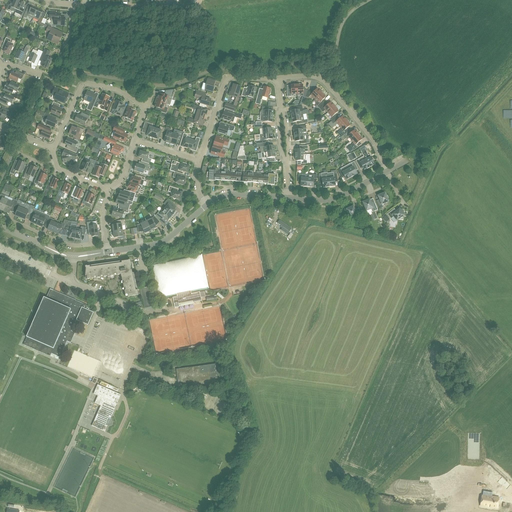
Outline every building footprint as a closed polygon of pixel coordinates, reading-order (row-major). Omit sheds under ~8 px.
[(10,3),(7,9),(7,10),(10,12),(10,10),(12,11),(14,8),(16,9),(20,1),(17,0),(14,0),(12,4),(10,3)] [(22,9),(25,3),(20,1),(16,9),(19,10),(17,14),(22,16),(25,10),(22,9)] [(23,17),(26,18),(27,15),(33,18),(37,9),(31,6),(29,12),(26,11),(23,17)] [(40,24),(41,22),(43,18),(40,17),(43,11),(37,9),(33,18),(38,20),(37,23),(40,24)] [(50,13),(49,18),(52,18),(51,24),(54,24),(64,25),(65,17),(61,17),(61,14),(57,13),(50,13)] [(58,44),(61,36),(55,33),(56,30),(48,27),(46,31),(50,33),(47,39),(58,44)] [(8,54),(9,54),(11,50),(12,50),(13,47),(12,47),(13,45),(9,44),(11,40),(6,37),(3,43),(7,45),(4,52),(5,52),(4,53),(8,55),(8,54)] [(31,46),(28,45),(26,46),(26,47),(25,47),(23,52),(19,50),(15,58),(21,60),(20,61),(23,63),(31,46)] [(43,52),(38,50),(37,53),(33,50),(32,53),(29,58),(28,57),(27,60),(28,60),(28,61),(34,63),(33,64),(36,66),(43,52)] [(48,68),(52,59),(48,57),(50,52),(45,50),(42,56),(45,57),(41,65),(48,68)] [(22,79),(24,74),(18,72),(17,74),(12,72),(9,78),(17,82),(19,78),(20,79),(22,79)] [(205,84),(203,89),(213,92),(215,87),(214,87),(215,81),(207,79),(206,84),(205,84)] [(17,91),(19,86),(13,83),(12,86),(6,84),(4,90),(12,93),(13,90),(17,91)] [(287,90),(287,96),(294,96),(294,94),(297,93),(297,84),(294,84),(293,84),(292,85),(291,85),(291,90),(287,90)] [(300,84),(297,84),(297,93),(297,95),(301,95),(301,96),(303,95),(303,96),(306,97),(308,90),(305,89),(305,90),(303,90),(303,84),(302,84),(301,84),(300,84)] [(239,92),(240,87),(233,85),(232,88),(231,87),(229,95),(235,97),(233,105),(233,106),(229,105),(228,108),(235,111),(238,102),(239,98),(238,98),(240,93),(239,92)] [(253,98),(257,87),(249,85),(249,88),(248,87),(247,88),(244,87),(241,95),(246,97),(247,95),(253,98)] [(270,94),(270,92),(271,90),(271,89),(270,89),(270,88),(264,86),(263,89),(259,88),(255,103),(260,105),(263,96),(268,98),(269,94),(270,94)] [(64,104),(65,102),(66,102),(67,102),(67,101),(68,100),(68,99),(67,98),(69,94),(55,88),(52,94),(55,96),(54,99),(64,104)] [(311,95),(315,99),(316,98),(321,92),(317,88),(313,92),(308,90),(306,97),(308,98),(311,95)] [(157,97),(156,101),(166,104),(170,106),(171,103),(170,101),(172,97),(171,96),(172,93),(171,93),(172,90),(166,90),(163,97),(159,96),(157,97)] [(91,111),(97,98),(94,96),(95,94),(91,92),(91,93),(87,91),(84,99),(89,102),(86,109),(91,111)] [(209,106),(211,99),(205,97),(206,94),(196,91),(195,97),(201,99),(200,103),(209,106)] [(314,101),(316,103),(315,104),(317,106),(319,108),(324,103),(322,100),(326,96),(321,92),(316,98),(315,99),(314,101)] [(107,111),(110,104),(107,103),(109,97),(103,94),(99,104),(102,105),(101,108),(107,111)] [(10,106),(11,103),(12,103),(14,97),(8,95),(7,98),(1,95),(0,98),(0,102),(7,105),(9,106),(10,106)] [(122,116),(125,108),(122,107),(123,103),(116,100),(113,109),(116,110),(115,113),(122,116)] [(167,108),(166,107),(166,104),(156,101),(155,105),(155,107),(160,108),(159,111),(166,113),(167,109),(167,108)] [(52,109),(51,112),(59,116),(62,109),(54,106),(56,103),(53,102),(51,108),(51,109),(52,109)] [(324,103),(319,108),(321,110),(323,112),(326,109),(328,112),(335,106),(333,104),(333,103),(332,103),(331,103),(331,102),(328,104),(327,105),(324,103)] [(195,114),(204,117),(205,113),(206,113),(208,109),(194,104),(193,108),(198,110),(196,114),(195,114)] [(292,116),(300,115),(303,114),(304,114),(302,105),(295,107),(296,109),(290,110),(292,116)] [(132,122),(136,112),(131,110),(132,108),(128,106),(123,117),(126,118),(128,121),(132,122)] [(260,115),(264,116),(264,115),(273,116),(273,110),(268,110),(268,107),(262,106),(262,110),(261,111),(260,115)] [(335,106),(328,112),(332,117),(330,118),(332,121),(337,117),(335,114),(336,114),(339,111),(338,110),(338,109),(337,108),(335,106)] [(10,117),(12,112),(6,109),(5,112),(0,109),(0,117),(4,119),(5,117),(7,116),(10,117)] [(235,112),(227,109),(226,114),(223,113),(222,119),(234,122),(235,117),(241,119),(243,114),(235,112)] [(52,115),(45,112),(43,118),(47,119),(45,123),(54,127),(55,125),(56,125),(57,124),(57,123),(57,122),(57,121),(51,119),(52,115)] [(77,115),(74,121),(84,125),(87,119),(88,120),(90,116),(82,112),(80,116),(77,115)] [(203,121),(204,117),(195,114),(194,119),(189,117),(187,121),(192,123),(192,122),(193,122),(193,123),(203,126),(204,121),(203,121)] [(304,117),(303,114),(300,115),(292,116),(293,122),(298,121),(298,124),(304,123),(304,120),(304,117)] [(332,121),(328,124),(332,128),(338,123),(340,126),(347,120),(345,118),(345,117),(344,117),(343,117),(343,116),(339,118),(339,119),(337,117),(332,121)] [(342,129),(337,132),(341,137),(348,131),(347,128),(350,125),(350,124),(350,123),(349,122),(347,120),(340,126),(342,129)] [(147,136),(153,138),(156,128),(152,127),(153,124),(145,122),(143,128),(148,130),(147,136)] [(217,132),(218,132),(218,133),(221,134),(221,133),(226,135),(228,129),(233,131),(235,126),(223,122),(222,127),(219,126),(217,132)] [(42,131),(40,136),(49,139),(52,133),(45,130),(46,127),(39,124),(37,128),(42,131)] [(294,129),(295,135),(307,134),(306,125),(299,126),(299,129),(294,129)] [(116,132),(113,137),(121,141),(121,140),(125,142),(128,135),(123,133),(124,130),(115,126),(113,130),(116,132)] [(164,133),(166,126),(165,128),(160,126),(159,129),(156,128),(153,138),(158,139),(160,133),(163,134),(164,133)] [(164,141),(170,143),(173,133),(169,132),(171,128),(166,126),(164,133),(166,134),(164,141)] [(72,127),(69,134),(74,136),(73,137),(79,139),(83,130),(79,128),(78,129),(72,127)] [(348,131),(341,137),(343,141),(346,138),(347,139),(349,137),(352,140),(359,134),(357,132),(357,131),(356,131),(355,131),(354,130),(351,132),(350,133),(348,131)] [(181,139),(183,132),(180,131),(179,132),(177,131),(176,135),(173,133),(170,143),(176,145),(178,138),(181,139)] [(184,146),(188,147),(191,139),(186,138),(187,134),(184,133),(179,146),(180,146),(184,147),(184,146)] [(271,142),(271,139),(273,139),(272,133),(263,134),(259,134),(260,140),(263,140),(263,143),(271,142)] [(111,139),(105,137),(100,134),(98,138),(103,140),(109,142),(111,139)] [(304,140),(303,134),(307,134),(295,135),(295,141),(300,140),(301,144),(307,143),(306,140),(304,140)] [(351,145),(347,148),(350,152),(355,149),(360,145),(358,142),(359,142),(362,139),(362,138),(361,137),(361,136),(359,134),(352,140),(354,143),(351,145)] [(196,151),(200,138),(196,137),(195,141),(191,139),(188,147),(192,149),(192,150),(196,151)] [(65,144),(72,147),(70,150),(76,153),(78,149),(75,148),(77,143),(67,138),(65,144)] [(221,141),(215,139),(213,145),(222,148),(223,144),(227,145),(229,140),(222,138),(221,141)] [(109,144),(110,148),(109,151),(119,155),(120,153),(123,152),(124,148),(111,143),(109,144)] [(264,146),(263,143),(256,144),(257,147),(262,146),(263,152),(266,152),(275,151),(274,145),(272,145),(264,146)] [(217,152),(216,155),(224,157),(225,152),(223,151),(224,148),(222,148),(213,145),(212,150),(217,152)] [(296,149),(296,155),(305,154),(304,151),(308,151),(308,145),(301,146),(301,149),(296,149)] [(66,162),(67,164),(72,163),(71,160),(77,159),(76,157),(77,155),(64,150),(62,155),(62,157),(63,162),(66,162)] [(366,150),(362,152),(364,156),(370,167),(375,164),(370,154),(369,155),(366,150)] [(138,157),(144,159),(143,162),(150,164),(152,159),(149,158),(149,157),(148,155),(149,153),(140,151),(138,157)] [(266,155),(264,155),(265,161),(271,162),(270,157),(275,156),(275,151),(266,152),(266,155)] [(301,163),(307,163),(307,160),(305,160),(305,154),(296,155),(296,161),(301,160),(301,163)] [(362,165),(364,170),(370,167),(364,156),(356,160),(359,167),(362,165)] [(90,166),(93,168),(96,161),(90,159),(89,162),(85,160),(80,170),(87,172),(90,166)] [(10,173),(14,174),(16,171),(21,173),(25,163),(19,161),(18,164),(17,164),(16,166),(13,165),(10,173)] [(357,168),(354,161),(346,166),(348,169),(352,177),(357,174),(355,169),(357,168)] [(172,164),(170,170),(174,172),(181,174),(182,171),(188,173),(190,166),(186,165),(187,164),(183,162),(182,164),(176,162),(175,165),(172,164)] [(105,173),(108,166),(101,163),(100,167),(96,166),(92,175),(99,177),(101,171),(105,173)] [(143,166),(136,164),(134,170),(139,172),(140,174),(142,173),(143,173),(144,172),(146,170),(148,171),(150,165),(144,163),(143,166)] [(29,179),(30,176),(33,177),(37,169),(31,166),(28,172),(26,171),(23,177),(29,179)] [(344,175),(347,180),(352,177),(348,169),(345,170),(343,167),(338,170),(341,176),(344,175)] [(209,180),(212,180),(212,179),(215,180),(216,168),(214,168),(213,170),(209,169),(209,172),(207,172),(207,177),(209,177),(208,179),(209,179),(209,180)] [(42,172),(39,170),(34,183),(37,184),(38,182),(43,184),(45,181),(46,182),(47,179),(46,178),(47,175),(42,173),(42,172)] [(328,174),(329,187),(335,186),(335,181),(338,180),(336,171),(331,172),(331,174),(328,174)] [(178,185),(180,184),(184,185),(186,179),(180,177),(181,174),(174,172),(173,177),(176,178),(175,179),(176,181),(175,182),(177,183),(178,185)] [(274,184),(275,184),(275,182),(277,182),(277,177),(275,177),(275,174),(271,174),(271,172),(269,172),(268,183),(271,184),(271,185),(274,185),(274,184)] [(308,174),(307,174),(304,174),(299,173),(298,181),(301,181),(301,186),(307,186),(308,174)] [(322,182),(323,187),(329,187),(327,173),(321,174),(321,175),(319,176),(320,183),(322,182)] [(316,182),(317,174),(308,174),(307,186),(313,187),(313,182),(316,182)] [(48,193),(51,187),(55,189),(57,186),(58,187),(59,184),(58,183),(59,180),(54,178),(54,177),(51,175),(46,188),(43,194),(46,195),(47,193),(48,193)] [(138,178),(132,176),(131,182),(139,185),(141,181),(144,182),(145,177),(139,175),(138,178)] [(67,194),(69,191),(70,192),(71,189),(70,188),(71,185),(66,183),(66,182),(63,181),(58,193),(57,196),(60,197),(63,198),(65,193),(67,194)] [(136,193),(139,194),(141,186),(139,185),(131,182),(130,182),(128,187),(130,188),(129,191),(132,192),(135,193),(136,193)] [(78,187),(75,186),(70,198),(69,201),(70,201),(71,199),(78,202),(81,196),(82,197),(83,194),(82,193),(83,190),(78,188),(78,187)] [(174,199),(176,198),(179,200),(182,193),(175,191),(176,188),(170,186),(168,191),(171,192),(171,193),(171,195),(171,197),(173,197),(174,199)] [(87,191),(82,203),(81,205),(83,206),(83,204),(85,205),(86,202),(91,204),(92,202),(94,202),(95,199),(94,199),(95,195),(90,193),(90,192),(87,191)] [(135,193),(132,192),(129,191),(128,191),(128,193),(120,191),(119,197),(127,200),(133,202),(136,193),(135,193)] [(380,201),(377,202),(380,208),(383,207),(383,206),(385,205),(384,203),(389,201),(385,192),(384,193),(384,192),(383,192),(382,192),(380,193),(379,194),(379,195),(378,195),(380,201)] [(123,205),(122,208),(129,210),(130,204),(126,203),(127,200),(119,197),(118,197),(116,203),(123,205)] [(18,199),(16,198),(15,200),(13,199),(11,202),(8,201),(3,211),(9,213),(12,206),(15,207),(14,208),(17,202),(17,201),(18,199)] [(364,201),(363,202),(367,210),(371,209),(372,212),(374,211),(378,210),(375,203),(372,204),(370,199),(369,199),(367,199),(366,199),(365,199),(364,200),(364,201)] [(172,216),(176,210),(172,207),(174,204),(168,200),(167,200),(164,204),(167,206),(164,209),(172,216)] [(15,215),(20,218),(24,209),(21,208),(22,205),(17,202),(14,208),(17,209),(15,215)] [(356,219),(363,216),(360,210),(356,211),(353,206),(352,206),(351,206),(350,206),(349,206),(348,207),(347,208),(347,209),(350,217),(355,216),(356,219)] [(34,207),(32,207),(31,209),(28,207),(26,210),(24,209),(20,218),(25,220),(28,214),(31,215),(30,216),(34,209),(34,207)] [(121,211),(114,209),(113,212),(112,212),(111,215),(116,217),(116,216),(122,218),(124,212),(128,213),(129,210),(122,208),(121,211)] [(32,223),(37,225),(42,212),(34,209),(30,216),(33,217),(33,218),(32,221),(32,223)] [(168,221),(172,216),(164,209),(160,214),(158,212),(156,215),(162,220),(163,217),(168,221)] [(400,209),(395,212),(393,209),(387,214),(391,219),(394,216),(397,220),(404,214),(404,213),(404,212),(404,211),(403,210),(402,209),(401,209),(400,209)] [(49,217),(50,216),(42,212),(37,225),(41,227),(42,226),(44,222),(45,221),(47,222),(50,217),(49,217)] [(152,218),(146,221),(151,231),(157,228),(156,226),(160,222),(154,216),(152,218)] [(48,229),(53,232),(57,223),(54,222),(55,220),(50,217),(47,222),(50,224),(48,229)] [(61,228),(64,230),(65,230),(68,220),(65,219),(63,223),(61,222),(60,225),(57,223),(53,232),(59,234),(61,228)] [(125,225),(124,219),(118,220),(118,224),(112,225),(113,231),(123,230),(122,226),(125,225)] [(69,237),(75,238),(77,229),(73,229),(73,225),(71,225),(72,221),(68,220),(65,230),(70,231),(69,237)] [(280,220),(278,223),(283,227),(281,230),(288,234),(292,228),(280,220)] [(96,237),(99,236),(98,231),(97,225),(93,226),(92,221),(87,222),(88,230),(91,229),(92,236),(95,236),(96,237)] [(145,233),(151,231),(146,221),(140,224),(137,224),(139,232),(144,231),(145,233)] [(85,233),(86,227),(81,226),(80,230),(77,229),(75,238),(81,239),(82,233),(85,233)] [(123,234),(123,230),(113,231),(114,238),(120,237),(120,239),(126,238),(125,234),(123,234)] [(200,292),(191,293),(191,292),(209,289),(202,253),(152,264),(159,299),(177,295),(177,296),(173,297),(175,307),(179,306),(179,304),(193,301),(193,302),(202,301),(201,297),(200,292)] [(127,294),(128,296),(138,294),(137,289),(134,273),(132,273),(131,260),(86,266),(85,275),(86,275),(87,279),(121,274),(121,277),(125,294),(127,294)] [(73,332),(71,332),(76,319),(88,325),(94,312),(90,310),(91,307),(50,289),(46,298),(44,297),(27,336),(27,337),(24,344),(50,356),(51,353),(60,357),(70,334),(72,335),(73,332)] [(224,362),(165,369),(168,393),(227,386),(224,362)] [(107,426),(106,425),(109,417),(111,418),(121,394),(98,384),(94,394),(104,399),(92,426),(105,431),(107,426)] [(511,485),(500,475),(497,479),(511,492),(511,485)] [(492,493),(489,492),(489,497),(482,496),(481,503),(480,506),(489,507),(495,508),(496,502),(498,502),(499,498),(492,497),(492,493)]
